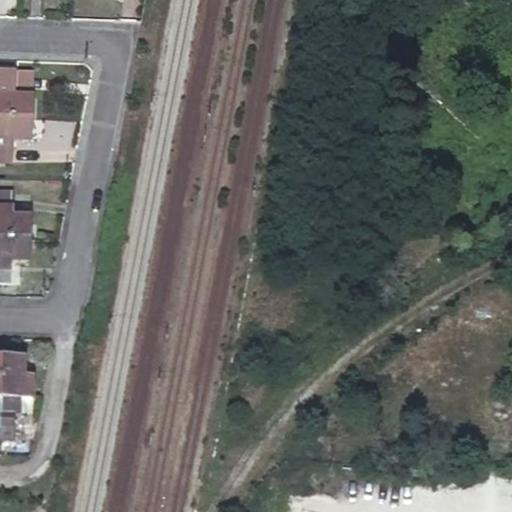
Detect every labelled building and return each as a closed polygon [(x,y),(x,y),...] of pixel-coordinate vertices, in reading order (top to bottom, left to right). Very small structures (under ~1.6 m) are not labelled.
[(0,120),(32,122),(33,100),(13,99),(14,75),(0,74),(0,120)] [(33,76),(14,75),(13,99),(33,100),(33,76)] [(32,122),(0,120),(0,166),(10,167),(11,143),(31,145),(32,122)] [(0,238),(30,240),(30,218),(12,217),(13,194),(0,193),(0,238)] [(11,262),(29,262),(30,240),(0,238),(0,270),(11,271),(11,262)] [(11,271),(0,270),(0,286),(10,286),(11,271)] [(2,360),(1,414),(14,415),(19,415),(20,408),(20,398),(31,399),(31,379),(23,379),(23,360),(2,360)] [(493,410),(505,411),(505,397),(494,396),(493,410)] [(20,398),(20,408),(35,409),(36,399),(31,399),(20,398)] [(1,414),(1,447),(15,447),(16,429),(14,429),(14,415),(1,414)]
